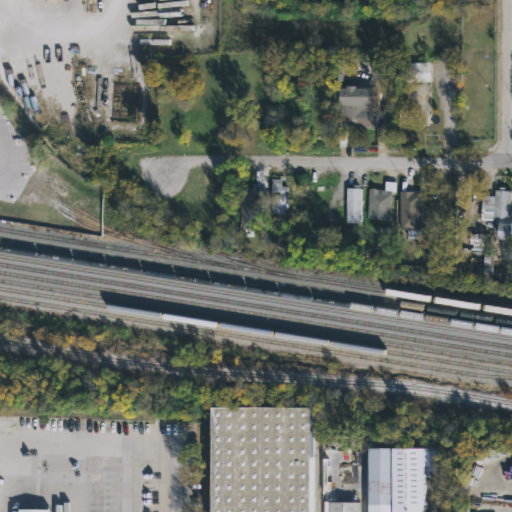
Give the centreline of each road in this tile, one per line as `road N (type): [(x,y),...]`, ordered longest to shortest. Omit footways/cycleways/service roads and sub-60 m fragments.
road 1 (residential): [(511,163),(150,162)]
road 2 (residential): [(510,163),(510,0)]
